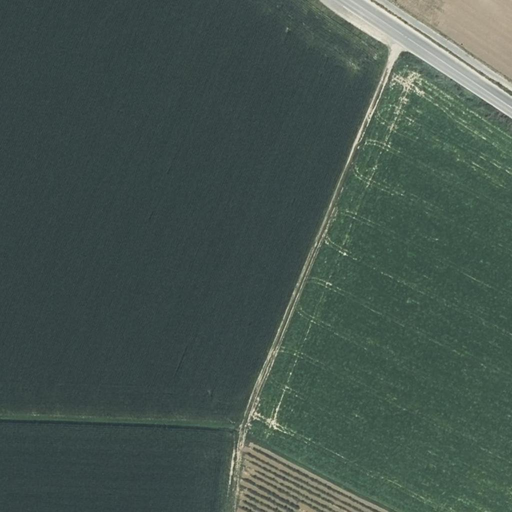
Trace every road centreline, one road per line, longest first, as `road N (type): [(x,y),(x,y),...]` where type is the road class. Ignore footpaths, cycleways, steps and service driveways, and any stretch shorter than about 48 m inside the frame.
road 1 (track): [(403,33),(245,419),(232,511)]
road 2 (track): [(387,511),(230,430),(0,423)]
road 3 (secondary): [(354,0),(511,105)]
